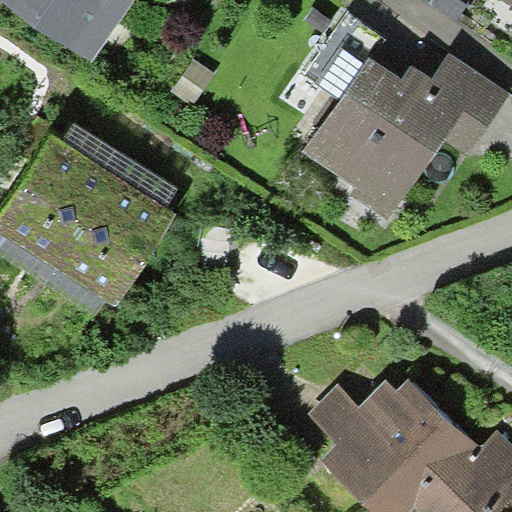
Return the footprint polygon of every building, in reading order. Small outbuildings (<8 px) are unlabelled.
[(23,0),(92,40),(116,0),(23,0)] [(511,0),(486,0),(476,15),(511,39),(511,0)] [(462,29),(467,22),(456,14),(451,21),(462,29)] [(368,167),(399,188),(450,113),(475,130),(495,101),(421,50),(396,85),(364,62),(307,144),(359,180),(368,167)] [(0,204),(0,226),(51,260),(109,172),(47,132),(0,204)] [(170,212),(109,172),(51,260),(112,300),(170,212)] [(397,397),(388,388),(358,418),(363,423),(326,461),(377,511),(385,511),(410,487),(434,511),(489,511),(508,492),(473,458),(479,453),(410,384),(397,397)]
